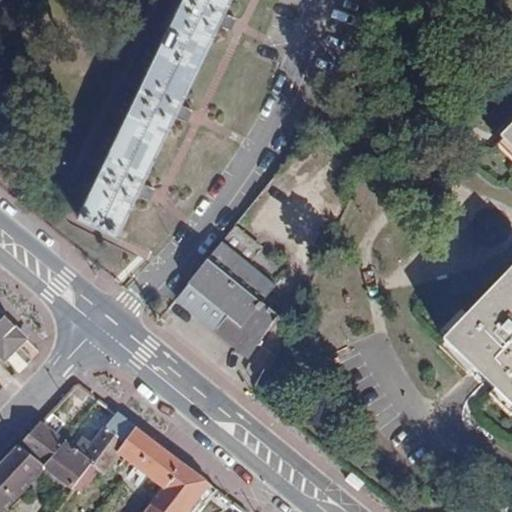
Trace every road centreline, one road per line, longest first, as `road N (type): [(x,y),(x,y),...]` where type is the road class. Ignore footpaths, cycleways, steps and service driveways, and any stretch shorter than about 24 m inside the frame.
road 1 (residential): [(321,0),(290,84),(233,180),(119,316)]
road 2 (secondary): [(358,511),(119,316)]
road 3 (secondary): [(94,331),(313,511)]
road 4 (secondary): [(119,316),(0,217)]
road 5 (residential): [(94,331),(0,431)]
road 6 (secondary): [(0,254),(94,331)]
